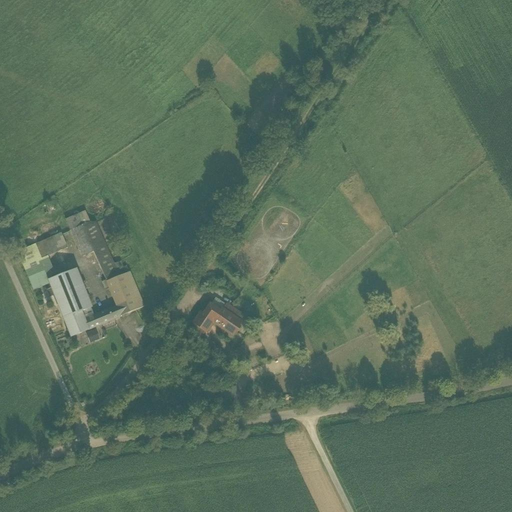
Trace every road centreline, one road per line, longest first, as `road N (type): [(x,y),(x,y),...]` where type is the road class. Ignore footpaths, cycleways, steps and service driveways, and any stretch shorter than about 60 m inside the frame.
road 1 (track): [(0,246),(78,421),(130,378),(383,0)]
road 2 (unclassified): [(84,445),(511,381)]
